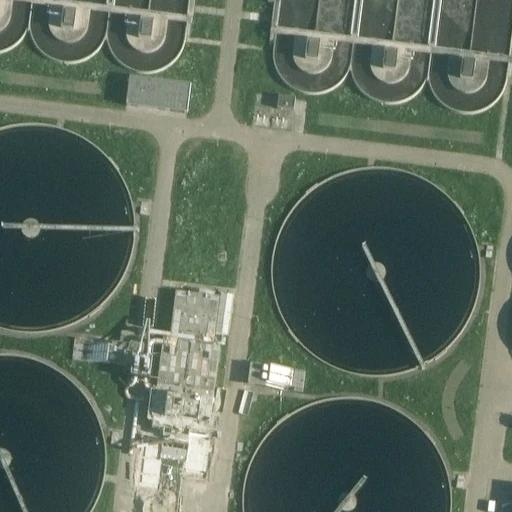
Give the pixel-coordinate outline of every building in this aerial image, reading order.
[(129,79),(126,107),(187,115),(190,87),(129,79)] [(278,98),(276,110),(293,112),(294,100),(278,98)] [(169,341),(162,340),(151,430),(163,432),(162,438),(189,441),(189,435),(208,437),(219,348),(213,347),(219,300),(175,294),(169,341)] [(72,361),(126,368),(129,347),(74,340),(72,361)] [(250,367),(247,388),(302,394),(304,373),(250,367)]
